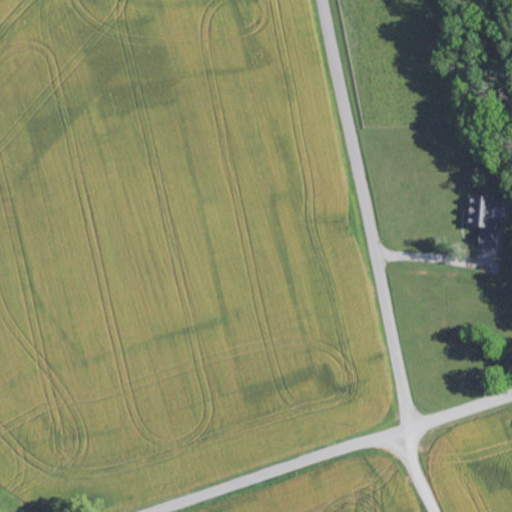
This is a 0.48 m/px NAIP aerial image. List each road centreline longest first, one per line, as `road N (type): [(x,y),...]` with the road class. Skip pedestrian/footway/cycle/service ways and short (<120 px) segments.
road 1 (residential): [(434,511),(414,464),(404,378),(325,0)]
road 2 (residential): [(164,511),(511,399)]
